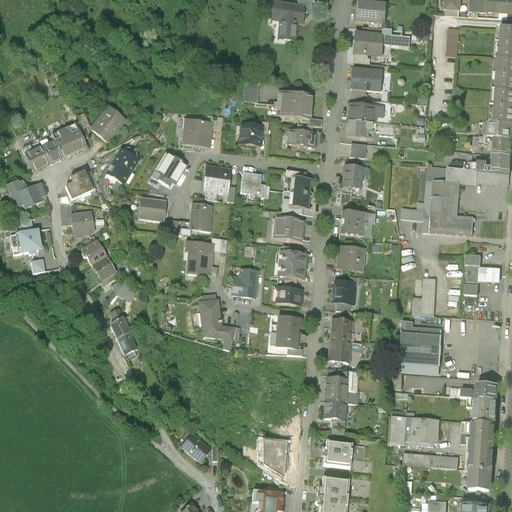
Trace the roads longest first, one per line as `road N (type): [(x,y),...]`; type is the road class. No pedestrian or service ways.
road 1 (residential): [(217,511),(211,492),(165,450),(59,247),(54,185),(83,167)]
road 2 (residential): [(300,511),(330,172)]
road 3 (track): [(165,450),(138,437),(86,373),(0,302)]
road 4 (residential): [(330,172),(208,159),(184,194)]
road 5 (residential): [(332,144),(343,0)]
